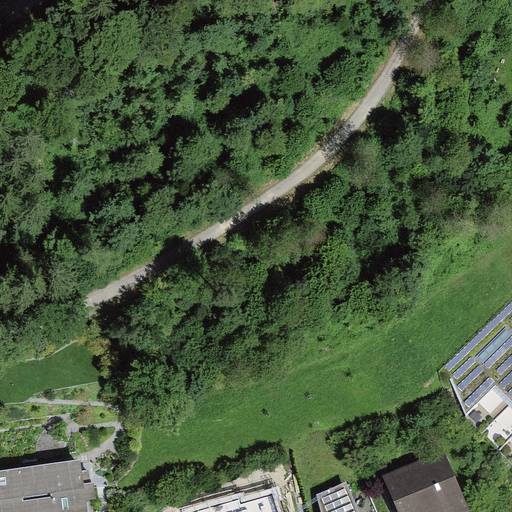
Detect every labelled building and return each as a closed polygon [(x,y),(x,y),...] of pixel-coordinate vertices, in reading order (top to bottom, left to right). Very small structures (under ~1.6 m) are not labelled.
[(511,302),(444,367),(466,416),(511,462),(511,302)] [(398,511),(471,511),(445,451),(383,478),(398,511)] [(79,463),(0,473),(0,511),(87,511),(86,501),(97,500),(94,484),(83,486),(79,463)] [(347,482),(317,496),(320,511),(378,511),(368,489),(353,494),(347,482)] [(274,500),(273,495),(243,504),(241,499),(238,500),(236,497),(196,508),(197,511),(196,511),(277,511),(277,510),(282,508),(280,499),(274,500)]
